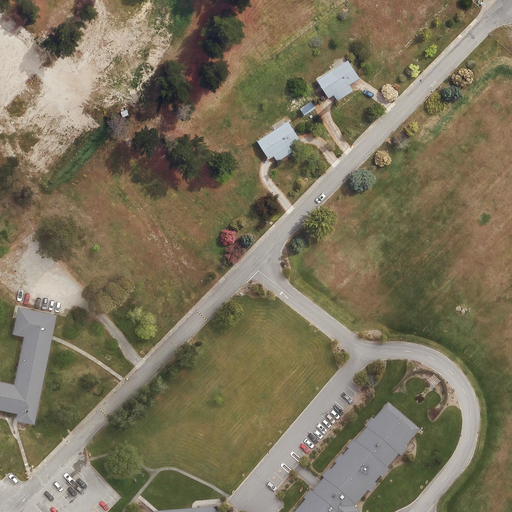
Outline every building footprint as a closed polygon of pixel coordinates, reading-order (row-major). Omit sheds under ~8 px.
[(347,61),(316,82),(328,99),(359,78),(347,61)] [(299,106),(304,115),(321,105),(315,96),(299,106)] [(288,123),(257,143),(269,161),(300,140),(288,123)] [(0,414),(16,418),(15,425),(35,429),(58,317),(17,309),(11,339),(23,341),(13,388),(0,385),(0,414)] [(357,511),(358,511),(353,506),(418,433),(388,406),(293,511),(215,511),(211,508),(176,511),(357,511)]
